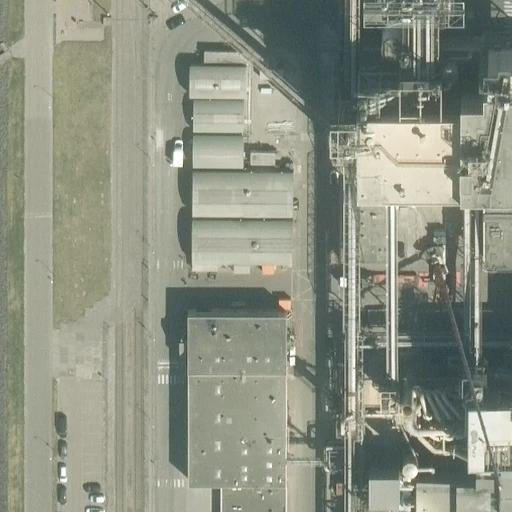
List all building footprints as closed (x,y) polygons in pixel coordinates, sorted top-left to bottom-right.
[(461,83),(357,83),(357,111),(357,164),(511,163),(511,59),(484,60),(484,71),(461,71),(461,83)] [(291,262),(293,170),(243,170),(245,63),(189,62),(189,95),(193,95),(191,261),(291,262)] [(511,182),(483,183),(483,257),(511,257),(511,182)] [(339,189),(339,260),(390,260),(391,189),(339,189)] [(284,511),(285,309),(188,309),(188,480),(220,480),(219,511),(284,511)] [(416,511),(511,511),(511,384),(501,385),(501,375),(470,374),(469,435),(502,435),(502,448),(500,448),(500,455),(478,456),(477,468),(417,468),(416,511)] [(369,455),(369,485),(401,485),(401,454),(369,455)] [(211,511),(211,491),(188,491),(188,511),(211,511)]
